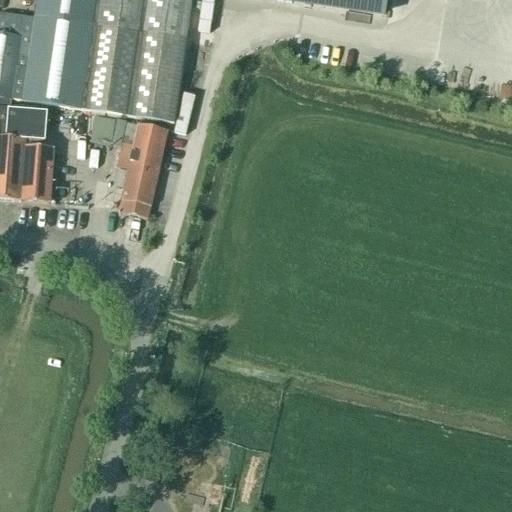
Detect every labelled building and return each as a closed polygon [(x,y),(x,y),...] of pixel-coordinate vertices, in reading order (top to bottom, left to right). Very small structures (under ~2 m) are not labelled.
[(0,101),(10,104),(22,106),(83,114),(173,126),(190,0),(241,0),(383,21),(386,0),(35,0),(32,23),(0,18),(0,101)] [(212,31),(214,0),(202,0),(200,30),(212,31)] [(298,53),(320,56),(321,41),(316,41),(317,34),(300,32),(298,53)] [(428,79),(432,55),(389,47),(387,57),(357,51),(354,66),(428,79)] [(511,84),(471,79),(469,92),(511,97),(511,84)] [(9,112),(10,104),(0,101),(0,203),(49,207),(53,152),(44,152),(47,115),(9,112)] [(119,216),(147,222),(150,210),(151,210),(167,134),(137,128),(121,203),(121,204),(119,216)]
